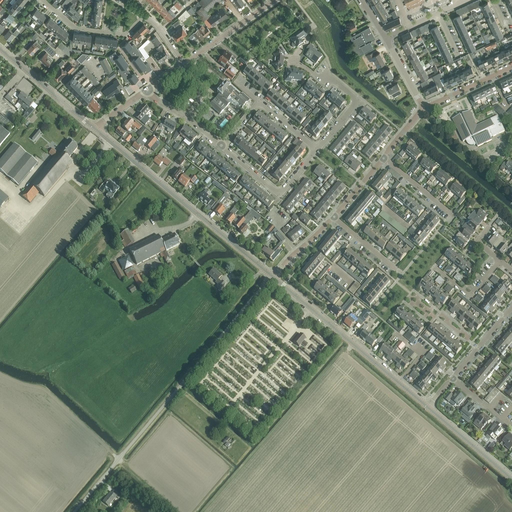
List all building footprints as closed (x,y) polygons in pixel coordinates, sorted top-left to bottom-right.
[(12,5),(18,10),(22,5),(16,0),(12,5)] [(66,11),(71,15),(75,10),(73,8),(75,5),(74,4),(76,0),(66,0),(68,2),(70,1),(71,1),(71,2),(73,3),(70,6),(66,11)] [(170,8),(168,11),(163,15),(168,21),(173,16),(174,17),(176,15),(172,11),(173,11),(172,11),(176,7),(179,10),(182,7),(177,2),(175,0),(173,3),(174,4),(174,5),(170,9),(170,8)] [(200,0),(192,8),(204,21),(203,21),(204,22),(209,27),(212,25),(213,25),(221,19),(222,20),(228,16),(222,8),(212,16),(208,12),(221,0),(200,0)] [(378,0),(372,4),(375,9),(383,4),(380,0),(378,0)] [(153,5),(158,10),(163,6),(158,1),(153,5)] [(483,5),(481,5),(484,11),(490,8),(488,3),(483,5)] [(383,4),(375,9),(378,14),(386,9),(383,4)] [(14,15),(18,10),(12,5),(8,9),(14,15)] [(158,10),(163,15),(168,11),(163,6),(158,10)] [(36,8),(31,14),(34,17),(32,19),(34,20),(36,18),(41,12),(36,8)] [(75,10),(71,15),(76,20),(81,14),(79,13),(82,10),(79,8),(77,11),(75,10)] [(490,8),(484,11),(487,17),(493,14),(490,8)] [(386,9),(378,14),(381,19),(385,17),(389,14),(386,9)] [(394,19),(391,20),(394,27),(397,25),(397,26),(402,23),(401,21),(400,19),(399,18),(398,18),(395,11),(394,11),(392,12),(394,19)] [(41,12),(36,18),(39,21),(37,22),(39,24),(40,22),(46,16),(41,12)] [(9,13),(5,18),(11,23),(15,18),(9,13)] [(493,14),(487,17),(489,22),(495,19),(493,14)] [(458,16),(454,18),(456,24),(463,21),(460,15),(458,16)] [(45,23),(49,27),(55,21),(50,17),(45,23)] [(385,17),(381,19),(384,24),(383,25),(385,28),(386,29),(385,29),(386,30),(391,28),(394,27),(391,20),(388,22),(385,17)] [(495,19),(489,22),(492,28),(498,25),(495,19)] [(170,30),(174,27),(180,23),(178,20),(169,27),(170,30)] [(55,21),(49,27),(54,31),(59,25),(55,21)] [(463,21),(456,24),(459,29),(465,26),(463,21)] [(357,29),(354,23),(349,26),(352,32),(357,29)] [(16,36),(19,32),(20,31),(21,31),(24,27),(21,24),(18,28),(19,29),(18,31),(16,29),(13,33),(9,29),(4,36),(9,40),(14,35),(16,36)] [(144,24),(138,30),(142,33),(146,30),(148,33),(150,31),(144,24)] [(201,24),(197,28),(198,29),(201,32),(204,37),(210,32),(206,28),(205,29),(204,27),(201,24)] [(54,31),(57,34),(55,36),(57,38),(64,29),(59,25),(54,31)] [(498,25),(492,28),(494,33),(501,30),(498,25)] [(176,40),(187,33),(182,26),(176,31),(175,30),(171,32),(176,40)] [(431,29),(434,34),(440,32),(437,26),(434,28),(431,29)] [(465,26),(459,29),(461,35),(468,32),(465,26)] [(192,34),(188,37),(191,41),(192,40),(194,38),(196,40),(198,38),(199,41),(204,37),(202,35),(198,31),(197,30),(198,30),(197,28),(195,29),(197,30),(192,34)] [(358,57),(365,53),(373,48),(370,42),(375,39),(369,28),(351,38),(353,43),(351,44),(353,46),(352,47),(358,57)] [(64,29),(57,38),(59,35),(63,39),(64,39),(65,40),(66,40),(67,39),(67,38),(65,36),(68,33),(64,29)] [(139,37),(142,33),(138,30),(133,35),(139,42),(141,39),(139,37)] [(294,37),(290,40),(293,44),(292,45),(292,46),(293,47),(294,48),(295,48),(296,48),(297,49),(298,48),(299,48),(301,46),(301,45),(303,44),(300,41),(307,36),(303,30),(294,36),(294,37)] [(501,30),(494,33),(497,39),(503,36),(501,30)] [(410,32),(402,36),(404,41),(412,38),(410,32)] [(434,34),(436,40),(443,37),(440,32),(434,34)] [(468,32),(461,35),(464,40),(470,37),(468,32)] [(160,42),(156,36),(151,40),(153,43),(154,43),(156,45),(160,42)] [(436,40),(439,45),(445,42),(443,37),(436,40)] [(470,37),(464,40),(466,45),(473,43),(470,37)] [(107,38),(106,46),(112,47),(117,48),(117,47),(117,46),(118,40),(113,40),(114,39),(107,38)] [(411,45),(408,39),(402,43),(405,48),(411,45)] [(38,49),(41,46),(36,41),(33,43),(27,49),(32,54),(37,48),(38,49)] [(128,42),(122,47),(126,52),(128,50),(131,55),(138,50),(134,44),(131,46),(128,42)] [(439,45),(441,51),(448,48),(445,42),(439,45)] [(473,43),(466,45),(469,51),(475,48),(473,43)] [(152,54),(151,55),(153,57),(154,58),(156,56),(160,62),(169,55),(161,44),(157,47),(159,50),(155,53),(154,52),(152,54)] [(48,45),(44,48),(52,56),(56,53),(54,51),(48,45)] [(306,56),(315,64),(322,57),(312,49),(313,48),(310,45),(306,51),(308,53),(306,56)] [(411,45),(405,48),(408,54),(414,50),(411,45)] [(441,51),(444,56),(450,53),(448,48),(441,51)] [(138,50),(131,55),(134,59),(132,61),(136,66),(142,61),(140,58),(142,56),(138,50)] [(414,50),(408,54),(410,59),(417,55),(414,50)] [(494,53),(498,62),(503,59),(500,52),(499,50),(494,53)] [(500,52),(503,59),(509,57),(506,50),(500,52)] [(273,65),(277,71),(283,66),(283,56),(279,51),(274,55),(276,58),(276,59),(275,62),(276,63),(273,65)] [(47,66),(51,62),(53,60),(48,55),(46,52),(40,59),(47,66)] [(115,52),(108,57),(113,63),(115,61),(118,64),(124,59),(121,54),(118,56),(115,52)] [(226,52),(222,57),(229,63),(231,60),(233,62),(236,60),(226,52)] [(377,67),(385,63),(379,53),(374,56),(373,53),(367,56),(370,62),(373,60),(377,67)] [(444,56),(446,62),(453,59),(450,53),(444,56)] [(489,58),(493,64),(498,62),(494,53),(492,54),(493,56),(489,58)] [(417,55),(410,59),(413,64),(420,61),(417,55)] [(484,60),(487,67),(493,64),(489,58),(488,55),(485,56),(487,59),(484,60)] [(227,65),(229,63),(222,57),(218,63),(227,71),(230,67),(227,65)] [(245,66),(247,63),(241,58),(238,61),(245,66)] [(120,68),(118,70),(122,76),(129,71),(126,67),(128,65),(124,59),(118,64),(120,68)] [(420,61),(413,64),(416,69),(423,66),(425,64),(423,60),(420,61)] [(481,70),(487,67),(484,60),(478,63),(481,70)] [(142,61),(136,66),(139,71),(142,69),(145,74),(152,69),(147,63),(145,65),(142,61)] [(60,67),(53,75),(58,80),(66,73),(68,71),(69,72),(74,68),(71,64),(66,69),(64,71),(60,67)] [(423,66),(416,69),(419,75),(426,71),(423,66)] [(243,73),(248,77),(253,71),(249,67),(243,73)] [(460,72),(464,79),(469,77),(466,70),(465,67),(462,68),(463,71),(461,72),(460,72)] [(466,70),(469,77),(475,74),(471,67),(466,70)] [(377,72),(379,76),(383,74),(386,80),(393,76),(389,69),(384,72),(383,69),(377,72)] [(455,75),(458,82),(464,79),(460,72),(461,72),(459,69),(457,70),(458,73),(455,75)] [(232,81),(235,76),(228,70),(224,74),(232,81)] [(301,82),(303,74),(296,73),(296,71),(287,70),(285,81),(290,82),(290,80),(301,82)] [(129,71),(122,76),(126,82),(129,80),(132,84),(138,79),(134,73),(132,75),(129,71)] [(253,71),(248,77),(253,81),(258,75),(253,71)] [(426,71),(419,75),(422,80),(429,76),(426,71)] [(449,77),(453,84),(458,82),(455,75),(454,72),(451,73),(452,76),(449,77)] [(437,84),(430,87),(433,94),(440,91),(438,88),(442,86),(443,86),(440,79),(438,74),(433,77),(437,84)] [(258,75),(253,81),(257,86),(263,79),(258,75)] [(73,76),(65,84),(69,89),(77,81),(73,76)] [(447,87),(453,84),(449,77),(444,80),(447,87)] [(263,79),(257,86),(262,90),(267,83),(263,79)] [(118,89),(122,86),(117,80),(113,82),(114,83),(103,91),(108,97),(116,92),(119,90),(118,89)] [(77,81),(69,89),(73,93),(81,85),(77,81)] [(390,82),(384,86),(389,94),(392,93),(393,96),(401,91),(397,83),(392,86),(390,82)] [(503,92),(509,89),(505,82),(500,84),(503,92)] [(216,99),(213,102),(214,102),(223,111),(226,108),(230,103),(232,105),(235,101),(240,106),(242,108),(246,102),(247,103),(249,100),(242,94),(240,97),(230,87),(226,83),(217,93),(219,95),(216,99)] [(267,83),(262,90),(267,94),(272,88),(267,83)] [(304,89),(309,93),(314,87),(309,83),(304,89)] [(81,85),(73,93),(77,97),(85,89),(81,85)] [(96,87),(91,92),(93,94),(94,96),(95,95),(95,96),(100,91),(96,87)] [(314,87),(309,93),(314,97),(319,91),(314,87)] [(430,87),(424,90),(427,97),(433,94),(430,87)] [(492,96),(491,96),(494,102),(496,105),(498,103),(494,95),(497,94),(494,87),(488,90),(492,96)] [(85,89),(77,97),(81,100),(89,92),(85,89)] [(17,111),(28,99),(22,93),(19,97),(15,93),(16,93),(12,90),(8,96),(7,96),(5,99),(11,104),(13,101),(11,99),(13,96),(17,99),(18,98),(21,101),(18,104),(19,105),(15,108),(18,110),(17,111)] [(483,92),(486,99),(491,96),(492,96),(488,90),(483,92)] [(272,91),(266,98),(271,102),(277,95),(272,91)] [(319,91),(314,97),(319,101),(324,95),(319,91)] [(89,92),(81,100),(85,105),(86,103),(86,104),(87,104),(93,98),(92,97),(94,96),(93,94),(92,95),(89,92)] [(478,95),(481,102),(486,99),(483,92),(478,95)] [(271,102),(276,106),(281,99),(283,97),(278,93),(277,95),(271,102)] [(334,94),(329,100),(334,105),(339,98),(334,94)] [(473,100),(470,102),(473,107),(474,109),(479,106),(478,103),(481,102),(478,95),(472,98),(473,100)] [(93,98),(87,104),(94,112),(101,106),(93,98)] [(328,112),(333,117),(336,113),(333,111),(335,109),(335,108),(336,107),(339,109),(345,103),(339,98),(334,105),(328,112)] [(28,99),(17,111),(19,113),(23,109),(26,112),(23,116),(26,118),(27,119),(34,112),(29,109),(34,104),(28,99)] [(281,99),(276,106),(281,110),(286,103),(281,99)] [(213,102),(210,106),(220,115),(223,111),(214,102),(213,102)] [(286,103),(281,110),(285,113),(291,107),(286,103)] [(150,111),(143,105),(137,112),(139,114),(136,118),(140,122),(141,122),(145,126),(150,120),(145,115),(150,111)] [(291,107),(285,113),(290,117),(295,111),(291,107)] [(359,115),(365,120),(371,113),(365,108),(359,115)] [(295,111),(290,117),(295,122),(300,115),(295,111)] [(492,140),(491,138),(505,132),(498,117),(491,120),(477,127),(470,111),(453,119),(463,142),(466,141),(467,143),(467,144),(468,145),(469,146),(470,146),(471,146),(472,146),(473,146),(474,146),(476,145),(477,147),(492,140)] [(253,120),(258,124),(263,117),(258,113),(253,120)] [(321,118),(328,123),(332,118),(326,113),(321,118)] [(371,113),(365,120),(370,125),(376,118),(371,113)] [(300,115),(295,122),(300,126),(305,119),(300,115)] [(263,117),(258,124),(263,128),(268,121),(263,117)] [(317,123),(324,128),(328,123),(321,118),(317,123)] [(162,126),(168,130),(167,131),(167,132),(170,134),(171,134),(172,132),(173,132),(177,125),(167,119),(165,123),(162,122),(159,127),(161,128),(162,126)] [(138,131),(141,128),(135,123),(134,125),(128,120),(121,128),(127,133),(131,128),(134,131),(135,129),(138,131)] [(268,121),(263,128),(267,132),(273,125),(268,121)] [(348,128),(355,134),(360,128),(353,122),(348,128)] [(313,127),(320,133),(324,128),(317,123),(313,127)] [(273,125),(267,132),(272,136),(278,129),(273,125)] [(0,146),(10,135),(0,126),(0,146)] [(385,126),(381,131),(387,137),(392,131),(385,126)] [(316,138),(320,133),(313,127),(309,132),(316,138)] [(127,143),(131,138),(128,136),(126,134),(120,128),(116,133),(122,139),(123,138),(125,140),(124,140),(127,143)] [(180,135),(185,139),(191,132),(185,128),(182,132),(179,129),(173,137),(176,139),(180,135)] [(343,134),(350,140),(355,134),(348,128),(343,134)] [(278,129),(272,136),(277,140),(283,133),(278,129)] [(376,137),(383,142),(387,137),(381,131),(376,137)] [(187,148),(190,151),(196,144),(193,142),(197,137),(191,132),(185,139),(191,144),(187,148)] [(283,133),(277,140),(282,144),(287,137),(283,133)] [(339,139),(346,145),(350,140),(343,134),(339,139)] [(233,143),(238,147),(244,139),(240,135),(238,137),(233,143)] [(141,137),(132,147),(138,152),(141,148),(142,148),(144,145),(145,146),(148,143),(144,140),(144,139),(141,137)] [(372,142),(378,148),(383,142),(376,137),(372,142)] [(145,146),(150,150),(150,149),(156,142),(157,142),(152,138),(148,143),(145,146)] [(244,139),(238,147),(243,151),(248,145),(243,141),(245,139),(244,139)] [(334,145),(341,151),(346,145),(339,139),(334,145)] [(68,159),(78,148),(68,140),(58,153),(53,149),(49,154),(54,158),(21,196),(30,203),(39,193),(44,197),(72,163),(68,159)] [(296,148),(292,152),(299,158),(303,153),(302,152),(306,148),(296,140),(292,144),(296,148)] [(156,142),(150,149),(154,152),(158,146),(160,145),(156,142)] [(367,148),(374,153),(378,148),(372,142),(367,148)] [(14,144),(0,161),(0,171),(18,186),(37,163),(14,144)] [(196,150),(201,155),(207,148),(202,144),(196,150)] [(248,145),(243,151),(247,155),(252,149),(248,145)] [(336,156),(337,156),(341,151),(334,145),(329,150),(336,156)] [(406,154),(410,158),(416,151),(411,147),(409,149),(407,147),(399,156),(402,158),(406,154)] [(207,148),(201,155),(206,159),(212,153),(207,148)] [(369,159),(374,153),(367,148),(362,153),(369,159)] [(252,149),(247,155),(252,159),(257,153),(252,149)] [(415,162),(412,166),(409,170),(412,172),(415,169),(422,160),(420,158),(421,156),(416,151),(410,158),(415,162)] [(288,157),(295,163),(299,158),(292,152),(288,157)] [(212,153),(206,159),(211,163),(216,157),(212,153)] [(257,153),(252,159),(257,163),(262,157),(257,153)] [(158,156),(153,162),(159,167),(162,163),(164,165),(167,167),(170,163),(168,161),(165,158),(163,160),(158,156)] [(180,156),(175,162),(180,166),(185,160),(180,156)] [(344,163),(350,168),(356,161),(350,156),(344,163)] [(216,157),(211,163),(216,167),(221,161),(216,157)] [(262,157),(257,163),(261,167),(266,161),(262,157)] [(284,162),(291,167),(295,163),(288,157),(284,162)] [(415,169),(412,172),(414,174),(417,171),(421,167),(425,171),(431,164),(426,160),(424,162),(422,160),(415,169)] [(221,161),(216,167),(221,171),(226,165),(221,161)] [(356,161),(350,168),(356,172),(362,165),(356,161)] [(280,167),(287,172),(291,167),(284,162),(280,167)] [(506,164),(501,169),(503,171),(505,169),(510,173),(511,170),(511,164),(510,163),(508,166),(506,164)] [(427,179),(430,181),(437,173),(435,171),(436,169),(431,164),(425,171),(430,175),(427,179)] [(226,165),(221,171),(225,175),(231,169),(226,165)] [(319,166),(313,173),(319,178),(325,171),(319,166)] [(276,171),(283,177),(287,172),(280,167),(276,171)] [(178,169),(172,177),(173,179),(174,180),(175,182),(177,181),(177,182),(181,177),(182,176),(179,174),(181,171),(178,169)] [(231,169),(225,175),(230,179),(235,173),(231,169)] [(271,175),(272,176),(279,182),(283,177),(276,171),(273,169),(272,171),(273,172),(271,175)] [(325,171),(319,178),(324,182),(330,176),(325,171)] [(437,173),(430,181),(432,183),(436,179),(441,183),(446,177),(441,172),(439,175),(437,173)] [(235,173),(230,179),(235,183),(240,177),(235,173)] [(381,178),(387,183),(390,180),(393,182),(394,180),(385,173),(381,178)] [(184,176),(178,183),(185,188),(190,182),(193,184),(193,183),(193,184),(194,185),(195,186),(196,186),(199,182),(199,181),(197,180),(196,180),(196,179),(193,176),(189,181),(184,176)] [(442,191),(445,194),(452,185),(449,183),(451,181),(446,177),(441,183),(446,187),(442,191)] [(239,184),(244,188),(250,182),(245,178),(239,184)] [(377,183),(383,188),(387,183),(381,178),(377,183)] [(301,185),(308,191),(312,185),(306,179),(301,185)] [(111,199),(119,190),(110,182),(106,185),(104,183),(99,190),(102,192),(105,189),(109,193),(107,195),(111,199)] [(250,182),(244,188),(249,192),(254,186),(250,182)] [(333,188),(340,193),(345,188),(338,182),(333,188)] [(372,188),(378,193),(376,195),(381,199),(383,196),(382,195),(383,194),(381,192),(383,188),(377,183),(372,188)] [(296,190),(303,196),(308,191),(301,185),(296,190)] [(452,185),(445,194),(447,191),(449,193),(451,192),(455,196),(461,189),(456,185),(454,187),(452,185)] [(254,186),(249,192),(254,196),(259,190),(254,186)] [(329,193),(336,199),(340,193),(333,188),(329,193)] [(466,194),(461,189),(455,196),(461,200),(457,204),(460,206),(467,198),(464,196),(466,194)] [(201,194),(197,199),(204,204),(207,206),(211,202),(206,198),(208,197),(206,195),(208,192),(205,190),(201,195),(201,194)] [(259,190),(254,196),(258,201),(264,194),(259,190)] [(292,196),(298,202),(303,196),(296,190),(292,196)] [(0,208),(9,199),(0,191),(0,208)] [(399,191),(394,198),(399,202),(404,195),(399,191)] [(324,199),(331,205),(336,199),(329,193),(324,199)] [(366,198),(372,203),(376,198),(370,193),(366,198)] [(224,211),(220,207),(226,200),(227,200),(230,197),(225,194),(211,211),(219,217),(224,211)] [(264,194),(258,201),(263,204),(269,198),(264,194)] [(404,195),(399,202),(404,206),(409,199),(404,195)] [(287,201),(294,207),(298,202),(292,196),(287,201)] [(263,204),(268,209),(267,209),(270,212),(274,207),(271,205),(273,202),(269,198),(263,204)] [(362,202),(368,208),(372,203),(366,198),(362,202)] [(320,204),(326,210),(331,205),(324,199),(320,204)] [(409,199),(404,206),(409,210),(414,203),(409,199)] [(289,213),(294,207),(287,201),(282,207),(289,213)] [(358,207),(364,212),(368,208),(362,202),(358,207)] [(414,203),(409,210),(413,214),(419,207),(414,203)] [(315,210),(322,216),(326,210),(320,204),(315,210)] [(239,221),(236,224),(235,226),(239,229),(240,228),(240,229),(238,232),(242,236),(248,230),(245,227),(254,218),(258,221),(260,218),(253,212),(254,212),(248,207),(246,209),(250,212),(243,220),(241,218),(239,221)] [(353,212),(362,219),(360,217),(364,212),(358,207),(353,212)] [(419,207),(413,214),(418,218),(424,211),(419,207)] [(229,225),(233,221),(236,224),(239,221),(235,218),(235,219),(234,218),(236,216),(235,215),(238,212),(234,209),(229,214),(230,215),(225,221),(229,225)] [(317,221),(322,216),(315,210),(310,215),(317,221)] [(475,212),(471,216),(481,224),(483,222),(484,222),(488,216),(482,211),(478,215),(475,212)] [(349,217),(356,222),(358,224),(360,223),(362,220),(362,219),(353,212),(349,217)] [(427,221),(429,222),(436,228),(440,222),(437,220),(439,218),(433,213),(429,217),(432,219),(429,222),(427,221)] [(299,219),(307,226),(311,221),(306,217),(306,216),(304,214),(299,219)] [(469,221),(466,225),(468,227),(475,232),(479,227),(481,224),(471,216),(468,220),(469,221)] [(352,227),(356,222),(349,217),(345,222),(352,227)] [(429,222),(425,227),(432,232),(436,228),(429,222)] [(465,224),(462,228),(466,231),(462,235),(469,241),(473,235),(475,233),(475,232),(468,227),(466,225),(465,224)] [(293,231),(299,238),(304,234),(299,227),(293,231)] [(370,227),(364,234),(369,238),(375,231),(370,227)] [(419,230),(428,237),(432,232),(425,227),(421,232),(419,230)] [(420,234),(417,237),(423,242),(428,237),(419,230),(417,232),(420,234)] [(125,248),(134,242),(128,231),(120,235),(124,241),(121,242),(125,248)] [(293,243),(299,238),(293,231),(287,236),(293,243)] [(375,231),(369,238),(374,242),(379,235),(375,231)] [(410,231),(408,233),(412,237),(415,239),(413,242),(420,247),(423,242),(417,237),(414,235),(410,231)] [(331,237),(338,242),(342,238),(335,232),(331,237)] [(282,244),(285,241),(278,233),(274,236),(275,236),(282,244)] [(459,233),(456,237),(460,240),(456,244),(463,250),(468,244),(467,244),(469,241),(462,235),(459,233)] [(487,242),(486,242),(492,247),(493,246),(495,248),(503,239),(499,235),(499,236),(495,233),(492,236),(488,241),(487,242)] [(166,252),(179,245),(174,235),(161,241),(158,236),(129,251),(137,265),(161,253),(162,254),(160,255),(162,258),(163,257),(166,262),(170,260),(166,252)] [(379,235),(374,242),(378,246),(384,239),(379,235)] [(327,241),(334,247),(338,242),(331,237),(327,241)] [(384,239),(378,246),(383,250),(389,243),(384,239)] [(503,239),(495,248),(498,250),(497,251),(503,256),(505,253),(508,249),(504,246),(507,242),(503,239)] [(323,246),(330,252),(334,247),(327,241),(323,246)] [(392,243),(386,250),(391,254),(397,247),(392,243)] [(282,251),(279,248),(281,246),(279,244),(272,253),(268,250),(269,250),(267,248),(267,249),(265,247),(261,252),(270,259),(269,260),(273,262),(282,251)] [(325,257),(330,252),(323,246),(319,251),(325,257)] [(397,247),(391,254),(396,258),(401,251),(397,247)] [(445,256),(450,260),(455,254),(452,252),(454,250),(452,248),(450,250),(445,256)] [(344,258),(349,262),(354,255),(350,251),(344,258)] [(401,251),(396,258),(401,262),(406,255),(401,251)] [(314,259),(321,264),(325,259),(318,254),(314,259)] [(455,254),(450,260),(455,264),(461,256),(459,254),(458,257),(455,254)] [(354,255),(349,262),(353,266),(359,259),(354,255)] [(461,256),(455,264),(459,268),(464,262),(461,260),(463,258),(461,256)] [(128,257),(121,261),(125,270),(133,266),(128,257)] [(310,263),(317,269),(321,264),(314,259),(310,263)] [(359,259),(353,266),(358,270),(364,263),(359,259)] [(464,262),(459,268),(464,272),(471,264),(469,262),(467,264),(464,262)] [(120,280),(124,278),(116,263),(112,266),(120,280)] [(306,268),(313,274),(317,269),(310,263),(306,268)] [(364,263),(358,270),(363,273),(369,267),(364,263)] [(471,264),(464,272),(469,276),(470,274),(473,271),(474,270),(471,267),(472,265),(471,264)] [(369,267),(363,273),(368,277),(373,271),(369,267)] [(129,280),(134,278),(140,290),(144,288),(138,275),(137,276),(133,268),(124,272),(129,280)] [(309,279),(313,274),(306,268),(302,273),(309,279)] [(216,282),(215,283),(218,286),(216,287),(220,290),(225,285),(222,282),(221,282),(218,280),(221,276),(213,269),(208,275),(216,282)] [(492,279),(509,293),(510,291),(508,290),(511,287),(505,282),(501,286),(497,283),(499,281),(494,276),(492,279)] [(379,281),(386,287),(390,282),(383,277),(379,281)] [(490,281),(499,289),(497,291),(503,296),(505,293),(507,295),(509,293),(492,279),(490,281)] [(422,287),(425,290),(429,284),(425,280),(420,286),(418,288),(420,290),(422,287)] [(375,286),(382,292),(386,287),(379,281),(375,286)] [(320,283),(314,290),(319,294),(325,287),(320,283)] [(425,294),(427,296),(434,288),(429,284),(425,290),(427,292),(425,294)] [(371,291),(378,297),(382,292),(375,286),(371,291)] [(325,287),(319,294),(324,298),(329,291),(325,287)] [(434,288),(427,296),(429,297),(431,295),(434,298),(439,292),(434,288)] [(329,291),(324,298),(328,302),(334,295),(329,291)] [(367,296),(374,301),(378,297),(371,291),(367,296)] [(493,296),(501,302),(503,301),(501,299),(503,296),(497,291),(493,296)] [(435,302),(437,304),(443,296),(439,292),(434,298),(437,300),(435,302)] [(334,295),(328,302),(333,306),(339,299),(334,295)] [(374,301),(367,296),(363,301),(370,306),(374,301)] [(443,296),(437,304),(439,305),(440,303),(443,306),(448,300),(443,296)] [(489,300),(495,305),(497,303),(499,304),(501,302),(493,296),(489,300)] [(335,307),(331,312),(337,317),(342,311),(343,310),(346,313),(350,309),(356,302),(353,299),(347,306),(343,310),(340,307),(339,308),(338,309),(335,307)] [(485,305),(493,312),(495,310),(493,308),(495,305),(489,300),(485,305)] [(450,312),(452,313),(459,305),(454,301),(449,307),(452,310),(450,312)] [(459,305),(452,313),(454,315),(455,313),(458,315),(463,309),(459,305)] [(481,310),(487,315),(490,312),(492,314),(493,312),(485,305),(481,310)] [(395,315),(400,319),(405,313),(402,310),(404,308),(402,307),(395,315)] [(459,320),(461,321),(468,313),(463,309),(458,315),(461,317),(459,320)] [(405,313),(400,319),(405,323),(411,315),(409,313),(408,315),(405,313)] [(468,313),(461,321),(463,323),(465,321),(467,323),(472,317),(468,313)] [(352,315),(344,323),(350,329),(356,322),(361,326),(364,323),(359,318),(353,314),(352,315)] [(411,315),(405,323),(409,327),(414,321),(411,318),(413,316),(411,315)] [(468,328),(470,329),(477,321),(472,317),(467,323),(470,325),(468,328)] [(414,321),(409,327),(414,331),(421,323),(419,321),(417,323),(414,321)] [(477,321),(470,329),(472,331),(474,329),(477,331),(482,325),(477,321)] [(421,323),(414,331),(419,335),(424,329),(421,326),(422,324),(421,323)] [(428,331),(433,335),(440,327),(438,325),(436,328),(433,325),(428,331)] [(360,337),(366,342),(371,336),(365,332),(368,328),(365,326),(361,331),(364,333),(360,337)] [(440,327),(433,335),(438,339),(443,333),(440,331),(442,329),(440,327)] [(506,336),(505,338),(511,344),(511,343),(511,337),(505,331),(503,333),(506,336)] [(443,333),(438,339),(443,343),(449,335),(447,333),(446,335),(443,333)] [(300,335),(294,342),(293,343),(299,347),(301,344),(305,347),(308,344),(304,341),(305,339),(300,335)] [(449,335),(443,343),(447,347),(452,341),(449,339),(451,336),(449,335)] [(371,336),(366,342),(372,347),(375,343),(378,346),(383,340),(380,338),(377,341),(371,336)] [(498,339),(508,348),(511,344),(505,338),(503,339),(500,337),(498,339)] [(499,344),(498,346),(505,352),(508,348),(498,339),(496,341),(499,344)] [(452,341),(447,347),(452,351),(459,343),(457,341),(455,343),(452,341)] [(459,343),(452,351),(457,355),(462,349),(459,346),(461,344),(459,343)] [(386,345),(381,351),(379,353),(381,354),(383,352),(386,355),(391,349),(386,345)] [(501,356),(505,352),(498,346),(496,348),(493,345),(490,348),(495,352),(496,351),(501,356)] [(391,349),(386,355),(388,357),(387,359),(389,361),(395,353),(398,350),(395,348),(393,351),(391,349)] [(408,357),(410,359),(413,360),(409,364),(411,365),(418,357),(414,354),(412,352),(408,357)] [(395,353),(389,361),(391,362),(392,360),(395,362),(400,357),(395,353)] [(487,358),(497,367),(501,363),(494,357),(492,359),(489,356),(487,358)] [(396,367),(398,369),(405,361),(400,357),(395,362),(398,365),(396,367)] [(436,363),(444,370),(446,368),(444,366),(446,363),(440,358),(436,363)] [(489,363),(487,365),(494,371),(497,367),(487,358),(485,360),(489,363)] [(405,361),(398,369),(400,370),(402,368),(405,370),(410,364),(405,361)] [(432,368),(438,372),(441,370),(443,371),(444,370),(436,363),(432,368)] [(480,366),(491,375),(494,371),(487,365),(486,367),(482,364),(480,366)] [(482,372),(480,373),(487,379),(491,375),(480,366),(478,369),(482,372)] [(428,372),(436,379),(438,377),(436,375),(438,372),(432,368),(428,372)] [(424,377),(430,382),(433,379),(435,381),(436,379),(428,372),(424,377)] [(474,374),(484,383),(487,379),(480,373),(479,375),(475,372),(474,374)] [(475,380),(474,381),(481,387),(484,383),(474,374),(472,377),(475,380)] [(420,382),(428,388),(430,386),(428,385),(430,382),(424,377),(420,382)] [(477,391),(481,387),(474,381),(472,383),(468,380),(466,384),(471,388),(471,387),(477,391)] [(427,390),(428,388),(420,382),(416,386),(422,391),(425,388),(427,390)] [(444,399),(446,401),(449,403),(451,400),(458,407),(465,399),(457,393),(453,397),(451,395),(449,393),(444,399)] [(469,404),(460,414),(463,416),(464,415),(469,420),(472,417),(472,416),(477,409),(472,405),(471,406),(469,404)] [(488,424),(491,421),(483,415),(478,421),(477,420),(474,424),(481,431),(487,424),(488,424)] [(497,424),(487,435),(486,436),(490,440),(491,438),(495,441),(497,438),(498,439),(503,433),(499,430),(501,427),(497,424)] [(509,451),(511,448),(511,440),(511,439),(511,437),(511,436),(509,434),(500,446),(503,448),(504,447),(509,451)] [(492,444),(486,450),(489,453),(495,446),(492,444)] [(118,499),(120,497),(114,491),(112,494),(110,493),(103,502),(108,507),(116,497),(117,498),(118,499)]
